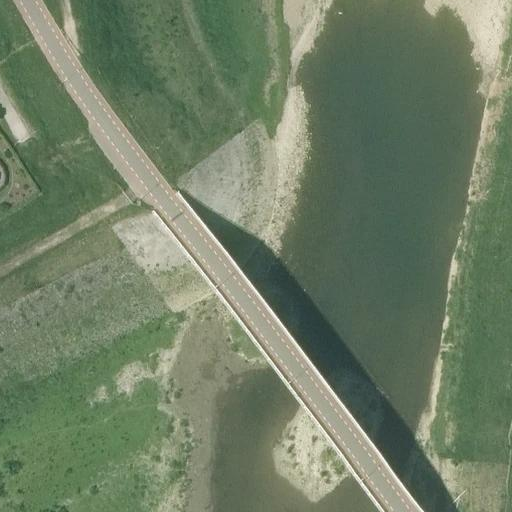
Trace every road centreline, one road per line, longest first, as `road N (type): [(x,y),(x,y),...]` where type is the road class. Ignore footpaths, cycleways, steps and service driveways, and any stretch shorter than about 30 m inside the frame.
road 1 (unclassified): [(396,511),(147,182),(25,0)]
road 2 (track): [(147,182),(0,272)]
